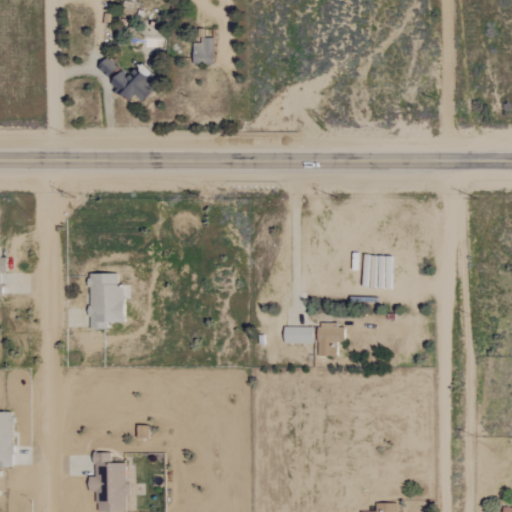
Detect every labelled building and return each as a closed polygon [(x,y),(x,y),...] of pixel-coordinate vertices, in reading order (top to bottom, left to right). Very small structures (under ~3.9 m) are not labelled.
[(198,64),(218,63),(217,38),(204,38),(204,43),(197,43),(198,64)] [(133,78),(111,58),(102,67),(117,82),(114,85),(131,100),(137,94),(147,103),(161,88),(141,70),(133,78)] [(0,296),(6,297),(6,273),(12,273),(12,258),(4,258),(4,238),(0,238),(0,296)] [(131,325),(130,287),(123,287),(123,274),(94,275),(94,326),(131,325)] [(0,468),(18,468),(18,413),(0,412),(0,468)]
